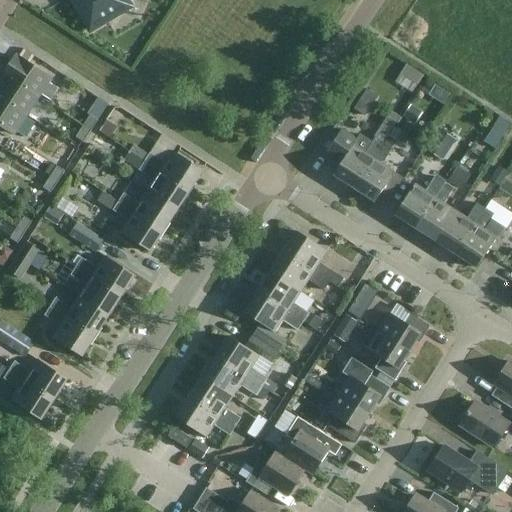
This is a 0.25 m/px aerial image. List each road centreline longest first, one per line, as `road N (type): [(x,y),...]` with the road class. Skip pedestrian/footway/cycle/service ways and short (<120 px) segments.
road 1 (unclassified): [(43,511),(263,174)]
road 2 (residential): [(481,315),(263,174)]
road 3 (residential): [(354,511),(481,315)]
road 4 (unclassified): [(263,174),(374,0)]
